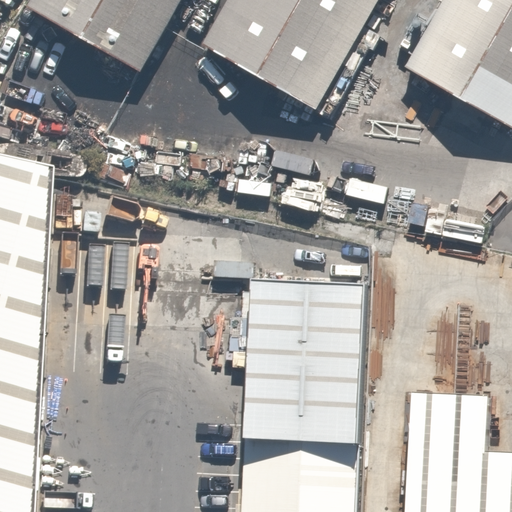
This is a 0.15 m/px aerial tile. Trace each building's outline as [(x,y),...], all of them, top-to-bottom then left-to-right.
[(40,0),(143,59),(177,0),(40,0)] [(222,0),(202,35),(311,98),(367,0),(222,0)] [(511,124),(511,0),(446,0),(409,66),(511,124)] [(0,511),(30,511),(48,173),(0,162),(0,511)] [(365,511),(375,285),(259,280),(249,511),(365,511)] [(490,396),(416,392),(410,511),(511,511),(511,454),(487,454),(490,396)]
